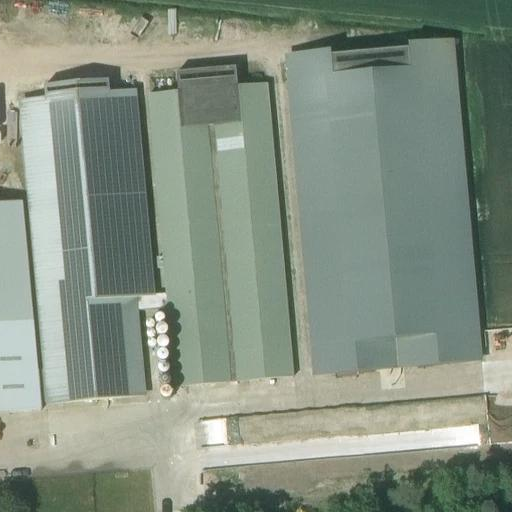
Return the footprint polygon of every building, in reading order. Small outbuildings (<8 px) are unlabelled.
[(480,358),(453,47),(284,62),(311,373),(480,358)] [(176,93),(147,96),(162,258),(156,259),(157,270),(163,269),(165,296),(166,310),(173,390),(291,379),(265,85),(236,88),(234,69),(175,74),(176,93)] [(44,106),(18,108),(44,401),(144,393),(136,312),(166,310),(165,296),(153,297),(135,97),(108,100),(106,82),(43,88),(44,106)] [(0,415),(39,412),(21,204),(0,204),(0,415)] [(341,453),(416,452),(415,426),(485,425),(484,403),(357,406),(357,435),(341,435),(341,453)]
